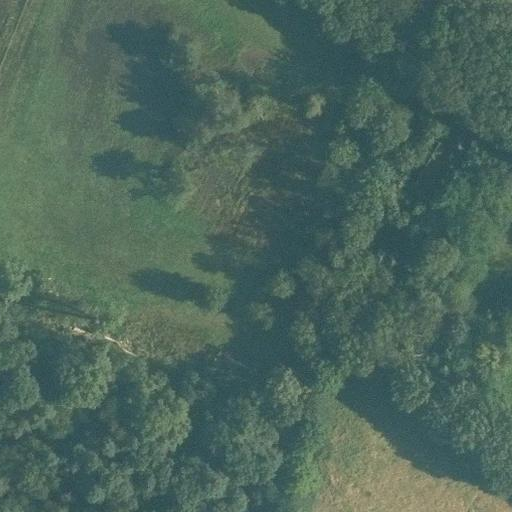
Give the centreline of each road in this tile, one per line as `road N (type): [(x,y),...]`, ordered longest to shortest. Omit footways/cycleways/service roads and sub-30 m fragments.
road 1 (track): [(258,511),(323,297),(429,76),(456,44)]
road 2 (track): [(511,77),(381,0)]
